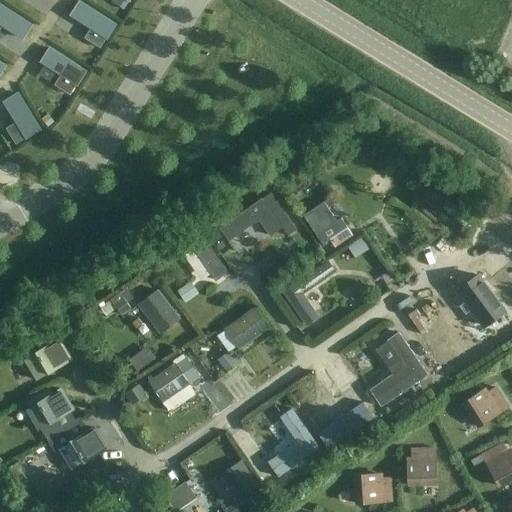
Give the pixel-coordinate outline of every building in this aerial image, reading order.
[(79,1),(70,15),(90,27),(84,38),(99,48),(115,24),(79,1)] [(0,4),(0,27),(2,25),(22,38),(31,24),(0,4)] [(49,48),(40,61),(60,74),(54,84),(69,94),(85,71),(49,48)] [(17,92),(3,101),(16,121),(5,128),(15,144),(39,129),(17,92)] [(270,192),(220,228),(228,240),(258,219),(270,235),(282,227),(288,235),(296,230),(270,192)] [(324,199),(303,214),(323,242),(330,238),(335,246),(354,233),(348,225),(341,215),(338,218),(324,199)] [(215,280),(227,272),(205,240),(193,248),(215,280)] [(478,263),(481,255),(464,248),(461,256),(478,263)] [(511,265),(497,255),(486,272),(511,289),(511,265)] [(313,321),(315,317),(318,316),(302,293),(334,271),(327,261),(283,292),(306,324),(309,322),(313,321)] [(180,292),(193,283),(186,273),(173,281),(180,292)] [(478,275),(457,290),(483,326),(504,310),(478,275)] [(125,287),(99,307),(106,316),(116,308),(120,313),(129,306),(125,301),(132,296),(125,287)] [(157,290),(138,304),(160,333),(179,318),(157,290)] [(254,308),(225,329),(238,348),(268,328),(254,308)] [(392,373),(370,388),(382,405),(429,374),(400,332),(388,339),(387,340),(404,365),(392,373)] [(58,338),(24,359),(36,379),(71,359),(58,338)] [(142,339),(126,350),(135,364),(151,353),(142,339)] [(413,348),(427,369),(436,363),(423,342),(413,348)] [(448,344),(435,347),(440,365),(453,361),(448,344)] [(220,357),(229,370),(240,362),(230,349),(220,357)] [(175,363),(149,381),(163,402),(169,411),(193,395),(187,384),(188,383),(187,382),(197,375),(184,355),(174,361),(175,363)] [(349,368),(336,377),(350,397),(336,407),(346,421),(373,403),(349,368)] [(481,390),(462,403),(478,426),(508,407),(495,387),(487,392),(488,393),(485,395),(481,390)] [(39,429),(41,428),(49,440),(66,429),(63,425),(73,419),(69,411),(73,409),(60,388),(26,409),(39,429)] [(294,409),(283,417),(298,439),(268,460),(278,476),(320,447),(294,409)] [(66,429),(49,440),(55,451),(59,448),(72,468),(106,447),(93,427),(86,431),(77,416),(73,419),(63,425),(66,429)] [(337,424),(322,434),(330,445),(345,436),(337,424)] [(481,454),(498,486),(511,478),(511,452),(507,455),(505,451),(506,451),(502,443),(481,454)] [(27,446),(14,451),(19,467),(33,462),(27,446)] [(407,462),(408,485),(436,484),(435,448),(411,449),(411,458),(412,458),(412,462),(407,462)] [(39,459),(43,470),(63,462),(59,452),(39,459)] [(240,461),(220,474),(240,504),(260,491),(240,461)] [(377,473),(354,475),(356,503),(392,501),(391,477),(381,478),(381,479),(377,479),(377,473)] [(195,497),(185,482),(165,496),(175,511),(195,497)]
